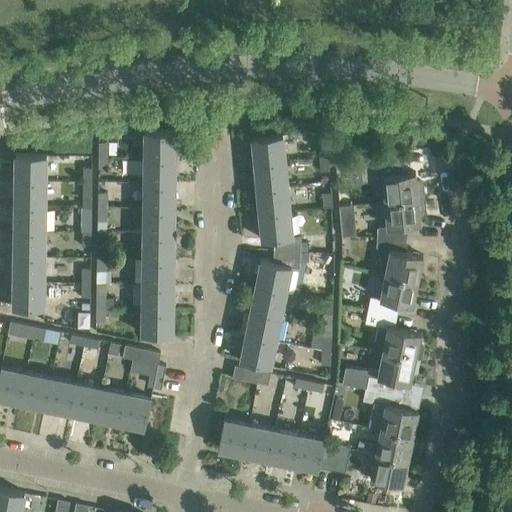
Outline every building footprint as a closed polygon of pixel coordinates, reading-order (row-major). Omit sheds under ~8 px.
[(176,155),(176,130),(145,129),(144,155),(176,155)] [(286,159),(283,133),(252,136),(255,162),(286,159)] [(108,141),(99,141),(99,155),(108,155),(108,141)] [(319,142),(320,157),(328,156),(327,141),(319,142)] [(384,200),(424,196),(423,181),(419,179),(416,179),(415,171),(402,172),(400,149),(358,153),(361,182),(383,180),(384,200)] [(46,179),(47,154),(16,153),(15,179),(46,179)] [(107,169),(108,155),(99,155),(98,169),(107,169)] [(176,181),(176,155),(144,155),(144,181),(176,181)] [(330,169),(328,156),(320,157),(321,170),(330,169)] [(288,184),(286,159),(255,162),(257,187),(288,184)] [(92,180),(92,167),(83,167),(83,180),(92,180)] [(46,205),(46,179),(15,179),(15,205),(46,205)] [(91,206),(92,180),(83,180),(83,206),(91,206)] [(175,207),(176,181),(144,181),(144,206),(175,207)] [(291,210),(288,184),(257,187),(260,213),(291,210)] [(98,191),(98,205),(107,205),(107,191),(98,191)] [(334,206),(333,191),(323,192),(325,207),(334,206)] [(426,211),(424,196),(384,200),(386,224),(376,225),(376,236),(407,238),(408,224),(421,222),(420,214),(423,214),(426,211)] [(45,230),(46,205),(15,205),(14,230),(45,230)] [(107,220),(107,205),(98,205),(98,220),(107,220)] [(91,231),(91,218),(91,206),(83,206),(82,231),(91,231)] [(175,232),(175,207),(144,206),(143,232),(175,232)] [(293,235),(291,210),(260,213),(262,238),(275,237),(274,249),(299,250),(300,235),(293,235)] [(45,253),(45,230),(14,230),(14,252),(45,253)] [(106,242),(107,230),(98,230),(97,242),(97,256),(106,256),(106,242)] [(90,247),(91,231),(82,231),(82,246),(90,247)] [(174,257),(175,232),(143,232),(143,257),(174,257)] [(406,250),(407,238),(376,236),(376,245),(391,248),(386,272),(418,279),(423,253),(406,250)] [(299,266),(299,250),(274,249),(274,261),(261,258),(256,283),(286,290),(291,264),(299,266)] [(44,280),(45,253),(14,252),(14,280),(44,280)] [(107,270),(106,256),(97,256),(98,270),(97,281),(106,281),(107,270)] [(174,283),(174,257),(143,257),(142,282),(174,283)] [(82,265),(82,281),(90,281),(90,265),(82,265)] [(413,305),(418,279),(386,272),(381,298),(371,296),(369,308),(397,314),(400,302),(413,305)] [(44,307),(44,280),(14,280),(13,306),(44,307)] [(90,297),(90,281),(82,281),(81,297),(90,297)] [(106,292),(106,281),(97,281),(97,292),(97,306),(106,306),(106,292)] [(173,307),(174,283),(142,282),(142,307),(173,307)] [(281,315),(286,290),(256,283),(251,308),(281,315)] [(324,299),(323,323),(332,324),(333,299),(324,299)] [(105,320),(106,306),(97,306),(97,320),(105,320)] [(173,333),(173,307),(142,307),(142,332),(173,333)] [(276,339),(281,315),(251,308),(246,333),(276,339)] [(419,340),(421,331),(395,326),(397,314),(369,308),(366,321),(378,324),(375,341),(386,343),(384,350),(415,357),(419,357),(422,355),(424,344),(422,341),(419,340)] [(33,337),(35,325),(11,320),(8,332),(33,337)] [(332,349),(332,324),(323,323),(323,333),(322,349),(332,349)] [(60,339),(62,331),(45,327),(35,325),(33,337),(59,342),(60,339)] [(83,344),(85,335),(62,331),(60,339),(83,344)] [(271,365),(276,340),(276,339),(246,333),(240,359),(271,365)] [(99,338),(85,335),(83,344),(97,346),(99,338)] [(121,342),(111,340),(108,352),(118,354),(121,342)] [(132,357),(134,345),(126,343),(123,355),(132,357)] [(161,350),(134,345),(132,357),(158,362),(161,350)] [(331,362),(332,349),(322,349),(322,351),(314,350),(313,362),(331,362)] [(410,382),(415,357),(384,350),(380,369),(346,366),(343,382),(367,387),(367,385),(395,391),(397,380),(410,382)] [(166,364),(158,362),(153,386),(161,387),(166,364)] [(0,396),(19,400),(25,370),(1,365),(0,370),(0,396)] [(258,381),(261,369),(239,365),(236,376),(258,381)] [(271,371),(261,369),(258,381),(268,382),(271,371)] [(45,405),(51,375),(25,370),(19,400),(45,405)] [(70,410),(76,380),(51,375),(45,405),(70,410)] [(308,388),(310,379),(297,376),(295,386),(308,388)] [(325,382),(310,379),(308,388),(323,391),(325,382)] [(95,416),(101,385),(76,380),(70,410),(95,416)] [(119,421),(125,390),(101,385),(95,416),(119,421)] [(393,404),(395,391),(367,385),(367,387),(364,399),(374,401),(369,426),(380,428),(381,427),(413,434),(418,409),(393,404)] [(145,426),(151,396),(125,390),(119,421),(145,426)] [(244,452),(250,422),(224,417),(218,447),(244,452)] [(268,457),(274,427),(250,422),(244,452),(268,457)] [(294,462),(300,432),(274,427),(268,457),(294,462)] [(408,458),(413,434),(381,427),(380,428),(375,452),(408,458)] [(332,468),(337,445),(324,442),(325,437),(300,432),(294,462),(319,467),(319,465),(332,468)] [(345,471),(349,451),(350,447),(337,445),(332,468),(345,471)] [(403,485),(408,458),(375,452),(370,478),(403,485)] [(0,511),(20,511),(25,491),(0,485),(0,511)] [(369,490),(367,500),(375,501),(377,492),(369,490)] [(67,511),(70,500),(58,498),(57,502),(55,511),(67,511)] [(86,511),(88,504),(76,501),(73,511),(86,511)]
